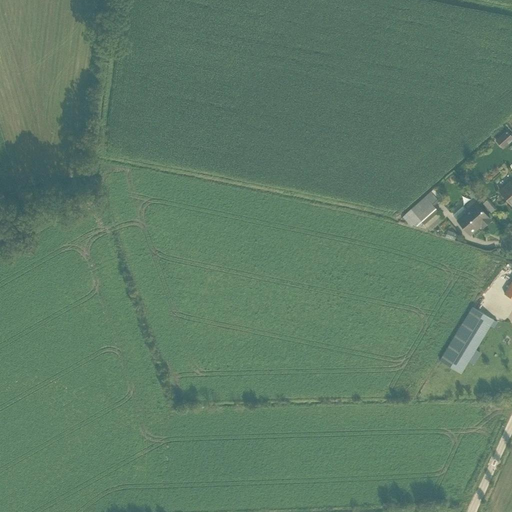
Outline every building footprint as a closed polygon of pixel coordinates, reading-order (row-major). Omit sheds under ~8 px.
[(496,141),(503,149),(511,141),(511,136),(507,131),(496,141)] [(511,179),(499,191),(511,206),(511,205),(511,179)] [(453,215),(470,234),(481,225),(483,227),(491,220),(478,206),(481,202),(468,188),(467,189),(468,190),(467,191),(470,195),(469,195),(471,198),(470,200),(471,201),(464,207),(463,206),(453,215)] [(423,224),(430,231),(444,218),(434,206),(439,201),(438,199),(440,197),(434,189),(402,217),(411,226),(414,224),(415,225),(420,227),(423,224)] [(483,203),(491,213),(496,208),(485,196),(480,200),(483,203)] [(454,240),(456,233),(448,230),(446,237),(454,240)] [(472,307),(439,361),(461,374),(469,362),(474,365),(481,353),(476,350),(491,326),(494,328),(498,323),(472,307)]
